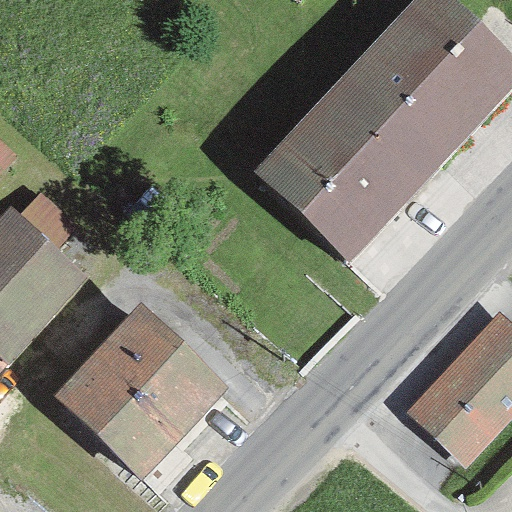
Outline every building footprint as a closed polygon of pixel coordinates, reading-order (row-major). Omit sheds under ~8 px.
[(511,65),(443,0),(441,0),(353,97),(435,174),(511,92),(511,65)] [(350,263),(435,174),(353,97),(329,124),(319,115),(313,124),(320,131),(265,185),(350,263)] [(0,179),(10,168),(0,158),(0,179)] [(17,230),(0,248),(0,364),(4,368),(77,283),(17,230)] [(142,329),(66,409),(144,480),(218,396),(142,329)] [(511,337),(503,329),(418,418),(466,463),(511,414),(511,337)]
